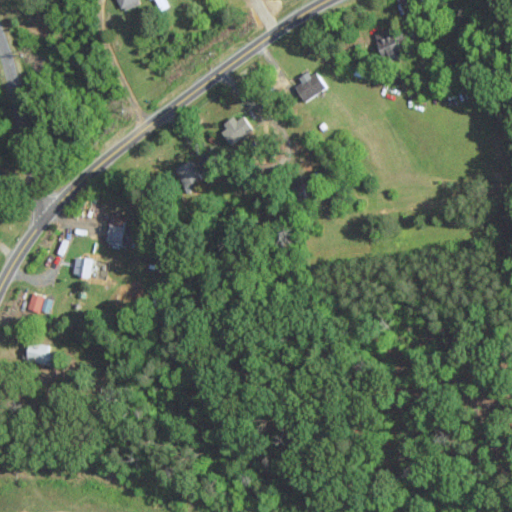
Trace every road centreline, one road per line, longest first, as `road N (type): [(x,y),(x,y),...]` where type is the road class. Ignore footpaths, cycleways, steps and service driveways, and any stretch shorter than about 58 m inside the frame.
road 1 (residential): [(328,0),(217,73),(80,183),(19,251),(0,289)]
road 2 (residential): [(30,239),(19,95),(0,34)]
